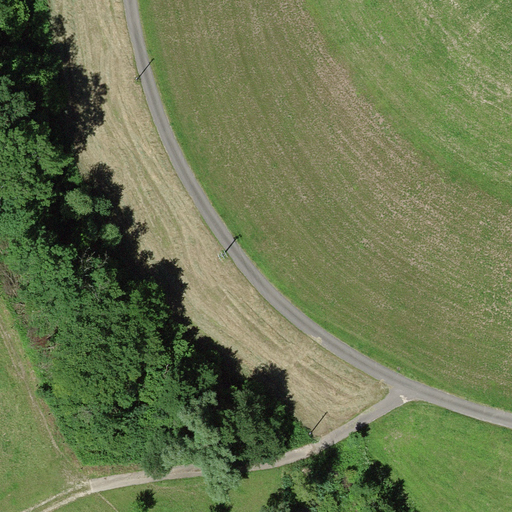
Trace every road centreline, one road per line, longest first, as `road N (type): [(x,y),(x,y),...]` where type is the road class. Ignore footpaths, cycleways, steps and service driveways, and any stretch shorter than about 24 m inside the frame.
road 1 (unclassified): [(511,421),(410,388),(346,354),(276,298),(186,179),(155,104),(129,0)]
road 2 (track): [(36,511),(85,489),(288,459),(410,388)]
